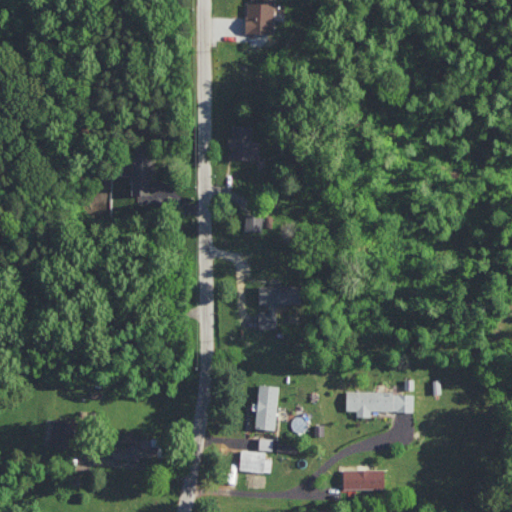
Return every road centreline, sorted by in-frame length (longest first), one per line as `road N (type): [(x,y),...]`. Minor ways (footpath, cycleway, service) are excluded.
road 1 (tertiary): [(183,511),(210,367),(202,0)]
road 2 (residential): [(188,487),(288,498),(329,467),(381,462),(405,440)]
